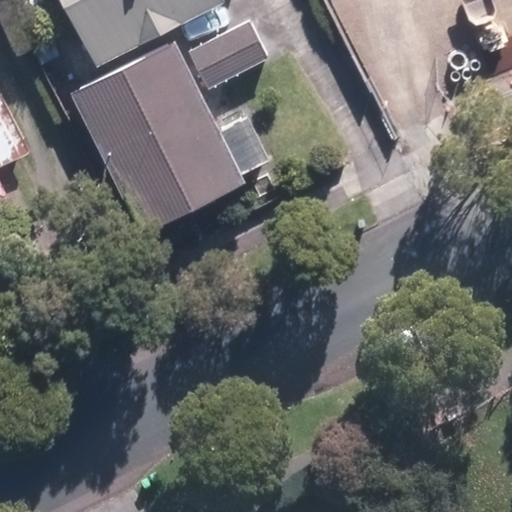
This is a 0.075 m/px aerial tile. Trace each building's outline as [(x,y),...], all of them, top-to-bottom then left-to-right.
[(217,0),(76,0),(107,58),(217,0)] [(277,52),(258,15),(198,48),(218,84),(277,52)] [(252,177),(180,37),(77,89),(149,229),(252,177)] [(0,84),(0,197),(18,189),(5,164),(35,148),(2,84),(0,84)] [(275,154),(253,111),(228,124),(250,167),(275,154)]
